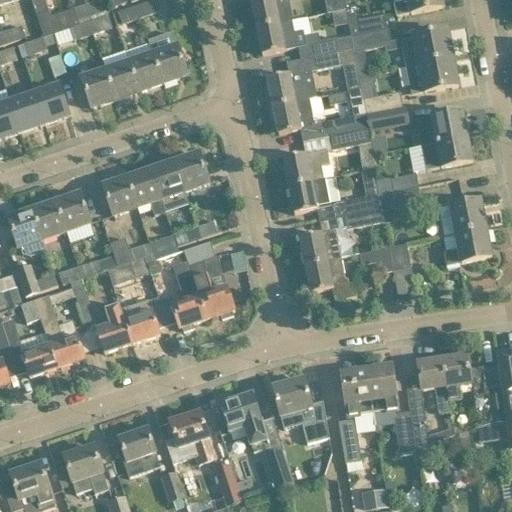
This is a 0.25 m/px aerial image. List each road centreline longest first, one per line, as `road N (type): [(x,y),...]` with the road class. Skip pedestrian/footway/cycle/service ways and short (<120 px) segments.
road 1 (residential): [(0,438),(281,346)]
road 2 (residential): [(281,346),(232,104)]
road 3 (residential): [(0,180),(232,104)]
road 4 (residential): [(281,346),(511,314)]
road 5 (residential): [(511,169),(479,0)]
